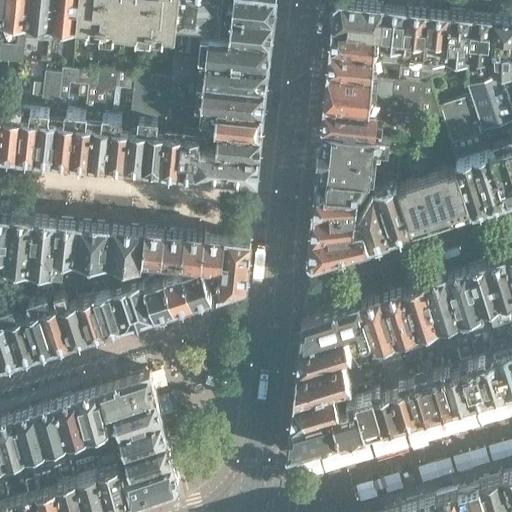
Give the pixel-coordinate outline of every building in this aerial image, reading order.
[(26,17),(27,0),(2,0),(1,15),(17,17),(14,42),(0,40),(0,54),(8,55),(22,57),(26,17)] [(49,19),(50,0),(27,0),(26,17),(49,19)] [(75,22),(77,0),(50,0),(49,19),(75,22)] [(124,31),(127,0),(77,0),(75,22),(75,26),(124,31)] [(175,21),(177,0),(127,0),(124,31),(174,36),(175,27),(175,21)] [(269,60),(271,36),(213,30),(216,7),(216,0),(197,0),(195,23),(194,29),(175,27),(174,36),(172,50),(176,51),(269,60)] [(195,23),(197,0),(177,0),(175,21),(195,23)] [(274,13),(275,0),(216,0),(216,7),(274,13)] [(381,27),(383,0),(335,0),(334,13),(333,22),(377,27),(381,27)] [(403,39),(407,2),(389,0),(383,0),(381,27),(380,37),(382,37),(381,56),(384,56),(400,58),(402,45),(403,39)] [(422,72),(428,4),(407,2),(403,39),(402,45),(416,47),(412,76),(421,75),(422,72)] [(445,50),(450,6),(428,4),(422,72),(445,67),(446,55),(432,54),(433,49),(445,50)] [(467,49),(472,8),(450,6),(445,50),(457,51),(454,55),(453,66),(466,63),(466,61),(467,49)] [(271,36),(274,13),(216,7),(213,30),(271,36)] [(488,50),(492,11),(472,8),(467,49),(484,51),(484,57),(466,61),(466,63),(465,71),(468,80),(494,72),(488,50)] [(511,12),(492,11),(488,50),(494,72),(500,70),(511,71),(511,12)] [(375,51),(377,27),(333,22),(330,46),(375,51)] [(373,73),(375,55),(375,51),(330,46),(328,67),(373,73)] [(266,83),(269,60),(176,51),(173,73),(204,76),(266,83)] [(6,72),(8,55),(0,54),(0,75),(6,76),(6,72)] [(24,73),(25,57),(22,57),(8,55),(6,72),(24,73)] [(398,75),(400,58),(384,56),(382,73),(398,75)] [(42,77),(43,67),(43,59),(25,57),(24,73),(24,75),(42,77)] [(60,68),(61,65),(61,60),(43,59),(43,67),(60,68)] [(113,83),(115,66),(98,64),(97,68),(96,82),(113,83)] [(71,156),(79,69),(79,66),(61,65),(60,68),(60,78),(56,116),(53,154),(71,156)] [(120,122),(121,111),(116,110),(119,84),(132,85),(133,68),(115,66),(113,83),(111,109),(106,160),(124,161),(128,123),(120,122)] [(89,158),(93,119),(96,82),(97,68),(83,67),(82,70),(79,69),(71,156),(89,158)] [(396,89),(371,86),(373,73),(328,67),(325,98),(325,101),(370,107),(379,108),(394,110),(396,89)] [(167,97),(170,73),(170,71),(133,68),(132,85),(128,123),(124,161),(159,165),(164,126),(165,117),(166,109),(167,97)] [(511,107),(509,100),(500,70),(494,72),(468,80),(472,90),(439,102),(451,139),(483,129),(504,196),(511,193),(511,107)] [(264,107),(266,83),(204,76),(173,73),(170,73),(167,97),(190,99),(264,107)] [(53,154),(56,116),(60,78),(42,77),(40,103),(35,152),(53,154)] [(189,111),(190,99),(167,97),(166,109),(189,111)] [(262,129),(264,107),(190,99),(189,111),(166,109),(165,117),(182,119),(199,122),(215,124),(262,129)] [(0,148),(17,151),(21,112),(22,101),(13,100),(12,112),(3,111),(0,139),(0,148)] [(367,127),(370,107),(325,101),(322,122),(367,127)] [(35,152),(40,103),(31,102),(30,113),(21,112),(17,151),(35,152)] [(403,131),(405,111),(394,110),(379,108),(377,128),(401,130),(403,131)] [(106,160),(111,109),(102,109),(101,120),(93,119),(89,158),(106,160)] [(259,150),(262,129),(215,124),(199,122),(198,130),(196,144),(259,150)] [(361,215),(374,186),(396,179),(393,166),(397,164),(391,146),(410,146),(405,132),(403,131),(401,130),(377,128),(367,127),(322,122),(317,168),(318,168),(316,188),(315,188),(308,252),(309,254),(310,255),(311,256),(313,257),(314,257),(315,257),(363,242),(364,241),(363,241),(367,240),(368,240),(368,239),(361,215)] [(194,168),(196,144),(198,130),(164,126),(159,165),(194,168)] [(504,196),(483,129),(451,139),(456,157),(470,198),(469,198),(472,205),(470,205),(471,206),(504,196)] [(257,175),(259,150),(196,144),(194,168),(257,175)] [(470,198),(456,157),(434,164),(435,166),(396,179),(411,226),(466,208),(465,207),(462,200),(469,198),(470,198)] [(411,226),(396,179),(374,186),(388,233),(411,226)] [(388,233),(374,186),(361,215),(368,239),(375,236),(375,237),(388,233)] [(0,262),(3,262),(8,210),(0,209),(0,262)] [(27,265),(32,213),(8,210),(3,262),(27,265)] [(51,267),(57,215),(32,213),(27,265),(51,267)] [(72,254),(76,217),(57,215),(51,267),(62,268),(64,254),(72,254)] [(88,264),(93,219),(76,217),(72,254),(81,255),(80,263),(88,264)] [(107,258),(110,220),(93,219),(88,264),(97,265),(98,257),(107,258)] [(162,273),(159,265),(141,266),(145,224),(110,220),(107,258),(106,270),(122,320),(154,310),(173,303),(163,272),(162,273)] [(159,265),(163,225),(145,224),(141,266),(159,265)] [(180,257),(184,227),(163,225),(159,265),(181,262),(180,257)] [(201,259),(204,229),(184,227),(180,257),(201,259)] [(246,280),(251,234),(204,229),(201,259),(202,259),(202,260),(212,291),(219,288),(246,280)] [(511,297),(511,272),(505,249),(486,255),(504,309),(510,308),(507,299),(511,297)] [(504,309),(486,255),(468,261),(482,305),(490,302),(494,313),(504,309)] [(212,291),(202,260),(182,266),(192,297),(212,291)] [(482,305),(468,261),(446,268),(461,316),(482,309),(480,305),(482,305)] [(192,297),(182,266),(163,272),(173,303),(192,297)] [(461,316),(446,268),(424,275),(440,322),(461,316)] [(51,276),(51,272),(27,270),(26,279),(33,278),(51,276)] [(122,320),(106,270),(88,272),(90,279),(105,325),(122,320)] [(90,330),(78,294),(69,297),(62,275),(51,276),(58,297),(71,336),(90,330)] [(440,322),(424,275),(403,282),(422,344),(433,340),(437,339),(432,325),(440,322)] [(53,342),(37,293),(33,278),(26,279),(0,281),(0,294),(3,304),(19,353),(53,342)] [(105,325),(90,279),(84,281),(87,291),(78,294),(90,330),(105,325)] [(422,344),(403,282),(381,289),(396,336),(403,334),(407,348),(415,346),(422,344)] [(396,336),(381,289),(359,295),(377,353),(386,350),(383,340),(396,336)] [(71,336),(58,297),(50,300),(47,290),(37,293),(53,342),(71,336)] [(299,340),(350,325),(355,324),(357,331),(367,361),(379,358),(377,353),(359,295),(359,296),(308,312),(306,313),(305,314),(303,315),(302,317),(301,319),(301,322),(302,322),(308,320),(307,329),(301,331),(300,330),(299,340)] [(19,353),(3,304),(0,305),(0,353),(2,358),(19,353)] [(511,344),(511,343),(508,332),(504,318),(485,324),(504,386),(511,383),(511,344)] [(504,386),(485,324),(466,330),(486,391),(504,386)] [(371,375),(367,361),(357,331),(352,333),(350,325),(299,340),(297,360),(299,360),(298,365),(296,364),(293,392),(296,392),(296,396),(293,395),(293,398),(342,384),(367,376),(371,375)] [(486,391),(466,330),(451,334),(454,348),(457,358),(469,396),(486,391)] [(454,348),(451,334),(437,339),(433,340),(437,353),(454,348)] [(451,401),(439,363),(437,353),(433,340),(422,344),(415,346),(425,376),(434,406),(451,401)] [(224,359),(219,344),(204,348),(209,364),(224,359)] [(416,412),(405,373),(398,351),(382,357),(401,416),(416,412)] [(382,357),(379,358),(367,361),(371,375),(367,376),(370,387),(381,422),(401,416),(382,357)] [(469,396),(457,358),(439,363),(451,401),(469,396)] [(157,390),(151,368),(150,363),(146,365),(97,381),(104,406),(113,403),(157,390)] [(434,406),(425,376),(415,378),(413,371),(405,373),(416,412),(434,406)] [(107,414),(104,406),(97,381),(77,387),(88,428),(105,422),(109,421),(107,414)] [(348,404),(345,393),(342,384),(293,398),(292,400),(293,400),(293,402),(294,403),(296,404),(298,404),(298,409),(296,410),(295,410),(293,411),(292,413),(292,414),(291,416),(290,416),(291,416),(290,420),(290,422),(348,404)] [(88,428),(77,387),(56,394),(67,435),(88,428)] [(381,422),(370,387),(352,393),(363,428),(368,426),(367,425),(366,423),(370,422),(372,425),(381,422)] [(162,411),(172,409),(168,392),(158,395),(157,390),(113,403),(115,411),(107,414),(109,421),(105,422),(108,431),(119,427),(163,413),(162,411)] [(363,428),(352,393),(352,391),(345,393),(348,404),(290,422),(290,423),(290,427),(289,427),(289,429),(288,445),(292,449),(363,428)] [(67,435),(56,394),(15,408),(26,448),(67,435)] [(26,448),(15,408),(0,412),(0,436),(5,456),(26,450),(26,448)] [(168,434),(163,413),(119,427),(124,448),(168,434)] [(174,455),(168,434),(124,448),(130,468),(174,455)] [(83,511),(88,510),(77,470),(76,470),(71,453),(51,459),(52,463),(33,469),(37,484),(36,485),(43,511),(83,511)] [(177,483),(180,477),(174,455),(130,468),(122,471),(120,464),(119,464),(117,457),(98,464),(109,504),(177,483)] [(109,504),(98,464),(77,470),(88,510),(109,504)] [(511,465),(501,469),(509,498),(511,497),(511,465)] [(501,511),(500,507),(503,506),(501,500),(509,498),(501,469),(479,476),(489,511),(501,511)] [(20,511),(15,491),(10,472),(0,475),(0,511),(20,511)] [(489,511),(479,476),(463,480),(458,482),(465,511),(489,511)] [(465,511),(458,482),(440,487),(436,488),(442,511),(465,511)] [(43,511),(36,485),(15,491),(20,511),(43,511)] [(442,511),(436,488),(418,494),(423,511),(442,511)] [(423,511),(418,494),(400,499),(404,511),(423,511)] [(404,511),(400,499),(395,501),(395,502),(383,505),(383,504),(382,504),(384,511),(404,511)]
